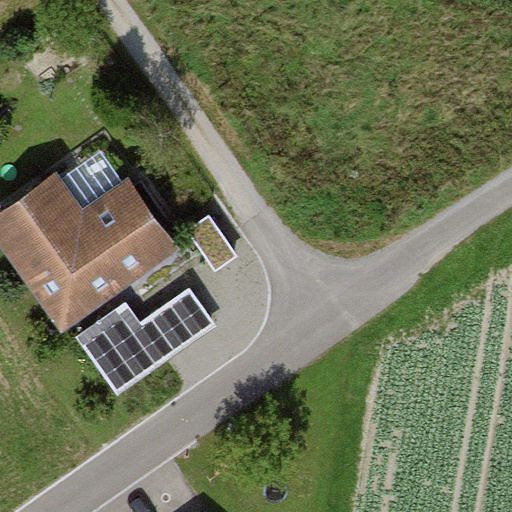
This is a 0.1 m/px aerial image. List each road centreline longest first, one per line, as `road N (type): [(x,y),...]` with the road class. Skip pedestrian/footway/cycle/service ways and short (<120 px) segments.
road 1 (unclassified): [(65,511),(320,321),(511,196)]
road 2 (track): [(320,321),(110,0)]
